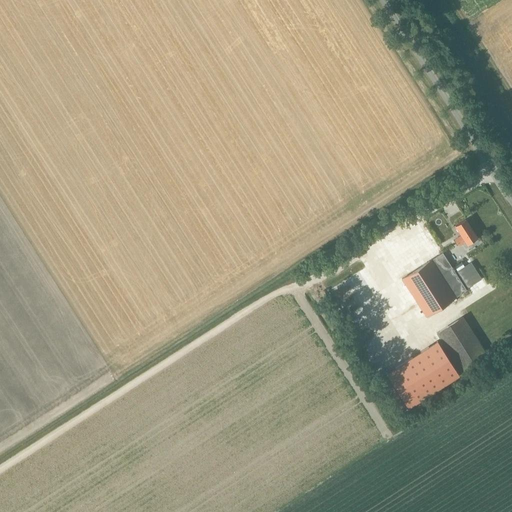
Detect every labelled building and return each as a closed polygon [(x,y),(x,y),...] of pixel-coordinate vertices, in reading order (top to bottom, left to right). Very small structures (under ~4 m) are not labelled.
[(467,245),(477,238),(465,219),(455,226),(461,236),(454,240),(458,246),(465,241),(467,245)] [(424,239),(422,241),(415,232),(408,238),(417,249),(426,242),(424,239)] [(431,259),(432,259),(455,297),(456,297),(466,290),(442,253),(431,259)] [(426,316),(455,297),(432,259),(402,278),(426,316)] [(463,376),(490,359),(463,316),(436,333),(463,376)] [(395,347),(403,343),(399,334),(391,338),(395,347)] [(436,340),(385,373),(407,407),(458,375),(436,340)]
